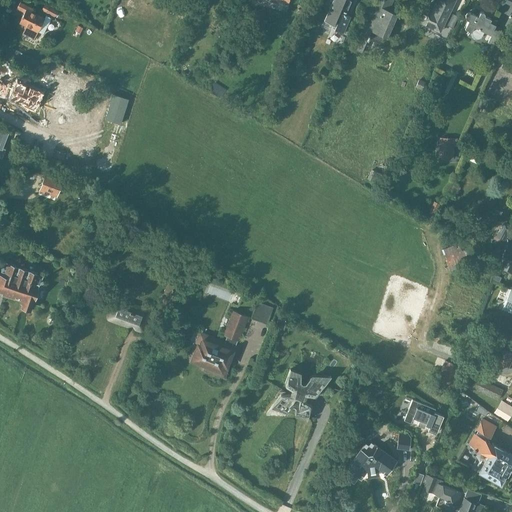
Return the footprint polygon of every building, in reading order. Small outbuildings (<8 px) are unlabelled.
[(331,28),(343,33),(350,17),(345,14),(351,1),(349,0),(332,0),(324,20),(332,24),(331,28)] [(417,22),(440,33),(455,0),(437,0),(433,10),(424,6),(417,22)] [(19,22),(26,26),(22,33),(34,39),(38,32),(43,35),(51,20),(49,17),(46,15),(45,18),(35,13),(35,14),(32,12),(33,9),(20,3),(21,2),(20,2),(17,8),(17,9),(18,8),(25,12),(19,22)] [(40,10),(55,17),(58,11),(43,4),(40,10)] [(467,20),(468,20),(464,28),(471,31),(470,35),(471,37),(472,38),(474,40),(476,40),(479,39),(481,38),(485,30),(490,33),(494,25),(489,22),(491,19),(485,16),(484,13),(483,12),(481,12),(480,13),(478,17),(471,13),(468,13),(465,14),(465,17),(467,20)] [(453,14),(447,25),(452,28),(458,16),(453,14)] [(487,43),(493,46),(499,35),(493,32),(487,43)] [(9,47),(3,57),(34,73),(39,62),(9,47)] [(505,92),(508,86),(510,87),(511,82),(511,69),(507,67),(508,65),(496,89),(500,91),(501,90),(505,92)] [(379,75),(362,68),(350,93),(368,101),(367,101),(371,103),(389,111),(401,85),(383,77),(382,79),(378,77),(379,75)] [(419,79),(416,87),(422,89),(425,82),(419,79)] [(45,92),(17,81),(9,100),(19,104),(20,102),(23,103),(22,105),(36,111),(37,109),(45,92)] [(105,119),(120,124),(128,99),(113,94),(105,119)] [(0,158),(2,159),(5,150),(2,149),(9,133),(0,129),(0,158)] [(457,147),(457,138),(439,137),(438,160),(453,160),(454,147),(457,147)] [(62,150),(55,149),(54,155),(60,157),(62,150)] [(367,179),(375,182),(380,173),(372,170),(367,179)] [(45,177),(40,189),(57,195),(62,183),(45,177)] [(428,213),(434,216),(440,204),(434,201),(428,213)] [(511,226),(504,222),(496,237),(503,241),(507,234),(511,236),(511,226)] [(511,261),(510,261),(511,257),(511,240),(508,239),(501,257),(496,266),(511,273),(511,271),(511,261)] [(442,248),(443,254),(444,254),(449,272),(461,269),(460,263),(471,260),(468,249),(461,251),(459,243),(442,248)] [(0,273),(0,292),(2,293),(2,295),(14,300),(16,296),(22,298),(21,303),(23,304),(23,308),(28,309),(31,306),(33,307),(39,288),(43,275),(4,261),(1,271),(4,272),(3,274),(0,273)] [(502,309),(511,313),(511,289),(510,289),(502,309)] [(273,307),(258,302),(251,318),(267,324),(273,307)] [(225,336),(226,337),(238,341),(239,341),(248,317),(235,311),(225,336)] [(280,318),(276,327),(283,330),(287,320),(280,318)] [(449,327),(459,332),(461,326),(452,321),(449,327)] [(238,341),(226,337),(224,343),(221,341),(211,337),(200,333),(196,344),(200,345),(199,348),(196,347),(192,356),(195,358),(194,362),(202,365),(204,361),(212,364),(209,370),(223,376),(226,369),(230,360),(231,357),(236,359),(238,353),(238,354),(241,347),(236,346),(238,341)] [(511,352),(501,347),(494,361),(508,367),(511,359),(511,352)] [(434,388),(447,393),(451,394),(460,367),(444,361),(434,388)] [(354,385),(362,388),(366,376),(358,373),(354,385)] [(326,383),(311,376),(305,383),(304,384),(303,384),(302,383),(301,382),(301,381),(301,374),(288,375),(285,383),(285,384),(285,385),(285,386),(286,386),(292,390),(290,395),(283,394),(282,394),(281,394),(280,395),(271,407),(287,413),(291,408),(291,407),(292,407),(293,407),(294,407),(295,408),(296,409),(296,410),(296,415),(309,416),(312,407),(312,406),(311,405),(311,404),(305,400),(307,396),(314,396),(315,396),(316,396),(317,395),(326,383)] [(463,384),(498,400),(503,389),(468,374),(463,384)] [(428,430),(436,433),(443,415),(434,412),(435,409),(412,400),(404,420),(411,423),(413,417),(420,420),(417,425),(424,428),(426,423),(430,424),(428,430)] [(511,406),(501,400),(500,402),(494,413),(507,421),(511,412),(511,406)] [(479,404),(475,411),(480,413),(484,416),(487,411),(479,404)] [(482,419),(476,430),(490,438),(496,427),(482,419)] [(398,433),(396,448),(409,450),(411,437),(408,434),(398,433)] [(511,454),(474,433),(468,444),(474,447),(473,448),(475,449),(476,448),(488,455),(478,472),(499,484),(500,485),(501,484),(500,484),(506,475),(507,475),(508,474),(507,473),(510,469),(511,469),(511,467),(510,467),(511,463),(511,454)] [(365,443),(347,468),(351,471),(356,475),(360,478),(366,469),(366,468),(377,467),(378,467),(386,473),(396,460),(371,442),(369,444),(370,445),(369,445),(367,445),(367,444),(365,443)] [(413,482),(420,485),(423,474),(417,472),(413,482)] [(424,490),(439,496),(436,505),(438,506),(437,506),(453,511),(454,511),(462,493),(441,485),(443,481),(428,476),(423,489),(425,489),(424,490)] [(481,494),(468,489),(466,492),(465,496),(478,501),(481,494)] [(472,511),(474,509),(481,511),(484,505),(467,499),(464,498),(458,511),(472,511)]
